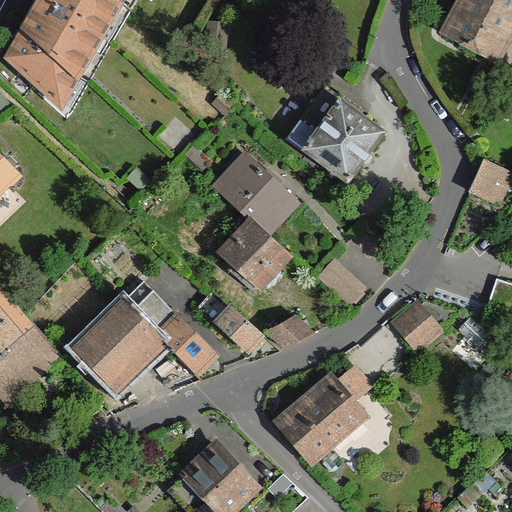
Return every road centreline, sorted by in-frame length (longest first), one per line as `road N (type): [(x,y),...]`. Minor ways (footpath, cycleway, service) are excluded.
road 1 (residential): [(398,0),(389,56),(451,156),(452,201),(437,242),(372,313),(230,386)]
road 2 (residential): [(230,386),(0,480)]
road 3 (residential): [(230,386),(238,405),(343,511)]
